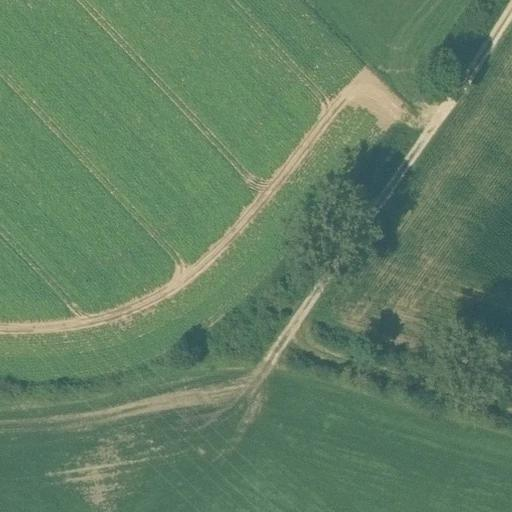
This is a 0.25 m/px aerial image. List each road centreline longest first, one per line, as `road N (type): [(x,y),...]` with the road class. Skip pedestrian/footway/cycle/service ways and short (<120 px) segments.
road 1 (track): [(506,0),(268,342),(191,420)]
road 2 (track): [(268,342),(511,412)]
